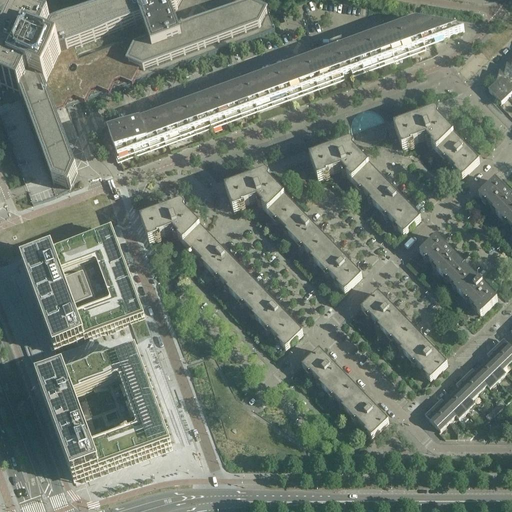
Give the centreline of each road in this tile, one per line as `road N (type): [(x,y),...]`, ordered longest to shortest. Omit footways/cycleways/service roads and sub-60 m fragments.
road 1 (unclassified): [(110,185),(92,160),(87,125),(379,18)]
road 2 (residential): [(217,481),(110,185)]
road 3 (residential): [(452,80),(222,160)]
road 4 (secondary): [(61,511),(0,328)]
road 5 (secondary): [(354,502),(511,502)]
road 6 (residential): [(511,322),(407,423)]
road 7 (secondary): [(354,502),(217,496)]
road 8 (secondary): [(224,511),(354,502)]
road 9 (residential): [(327,332),(236,239)]
road 10 (residential): [(267,386),(182,298)]
road 11 (residential): [(407,423),(323,336)]
